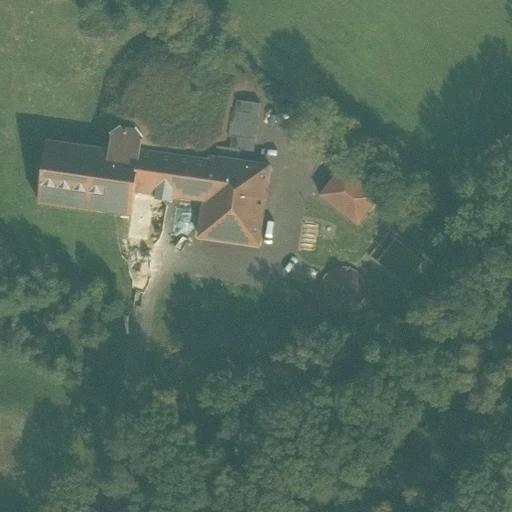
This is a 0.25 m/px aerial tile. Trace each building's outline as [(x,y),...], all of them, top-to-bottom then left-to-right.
[(119,112),(119,128),(121,130),(135,132),(137,131),(144,140),(157,140),(176,137),(202,125),(209,118),(214,100),(214,86),(204,74),(183,63),(158,63),(140,73),(126,89),(119,112)] [(260,105),(237,102),(235,113),(259,117),(260,105)] [(259,117),(235,113),(232,112),(229,138),(231,138),(232,137),(255,141),(259,117)] [(119,128),(110,135),(111,137),(109,152),(47,143),(38,203),(131,216),(135,192),(156,195),(155,201),(172,204),(173,198),(204,202),(199,238),(258,247),(270,167),(239,163),(215,159),(210,158),(210,162),(140,152),(142,142),(144,140),(137,131),(135,132),(121,130),(119,128)] [(255,141),(232,137),(231,138),(230,149),(240,151),(254,152),(255,141)] [(230,149),(216,147),(215,159),(239,163),(240,151),(230,149)] [(380,198),(342,168),(320,196),(358,226),(380,198)] [(389,233),(370,257),(405,284),(424,261),(389,233)] [(322,278),(319,295),(329,310),(346,314),(361,304),(365,286),(355,271),(337,268),(322,278)] [(2,415),(0,415),(0,497),(1,498),(15,497),(28,492),(42,475),(47,461),(44,442),(35,428),(18,417),(2,415)]
